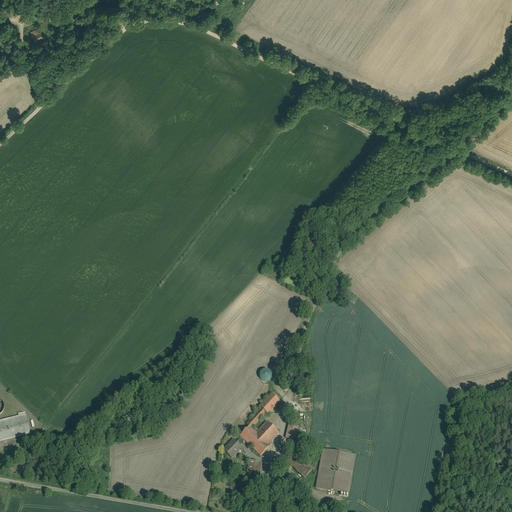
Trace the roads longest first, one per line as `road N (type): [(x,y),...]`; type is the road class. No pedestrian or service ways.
road 1 (track): [(0,16),(191,25),(511,173)]
road 2 (track): [(336,235),(511,89)]
road 3 (unclassified): [(0,479),(184,511)]
road 4 (track): [(131,23),(0,143)]
